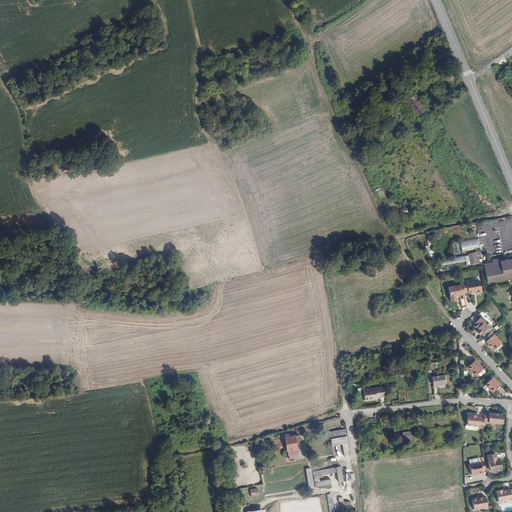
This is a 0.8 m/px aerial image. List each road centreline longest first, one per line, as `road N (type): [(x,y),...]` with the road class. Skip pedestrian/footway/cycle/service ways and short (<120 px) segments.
road 1 (track): [(286,0),(356,174),(457,325)]
road 2 (track): [(187,290),(351,241),(511,211)]
road 3 (track): [(73,511),(149,501),(149,466),(158,455),(347,415)]
road 4 (track): [(189,0),(200,49),(199,113),(240,188),(262,272)]
road 5 (secondary): [(436,0),(511,181)]
road 6 (residential): [(347,415),(458,400),(511,403)]
road 7 (track): [(318,253),(347,415)]
